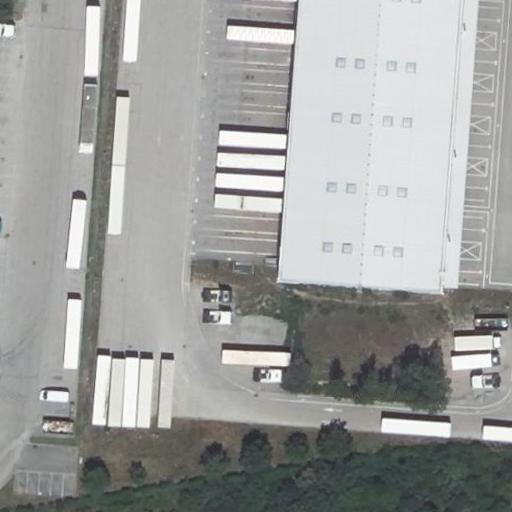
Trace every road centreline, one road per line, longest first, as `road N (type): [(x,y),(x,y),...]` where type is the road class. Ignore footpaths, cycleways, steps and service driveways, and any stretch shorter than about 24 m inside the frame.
road 1 (unknown): [(511,426),(467,431),(219,413),(164,388),(151,348),(168,65),(189,0)]
road 2 (unknown): [(57,0),(20,414),(0,468)]
